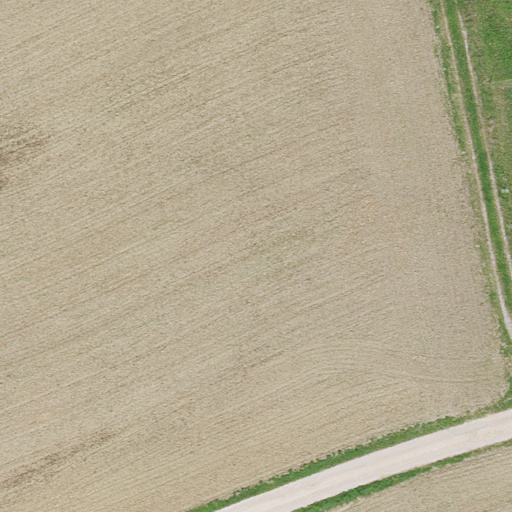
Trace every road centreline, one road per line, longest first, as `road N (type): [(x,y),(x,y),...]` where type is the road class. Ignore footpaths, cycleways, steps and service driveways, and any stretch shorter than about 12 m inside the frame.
road 1 (track): [(511,289),(435,0)]
road 2 (track): [(246,511),(511,424)]
